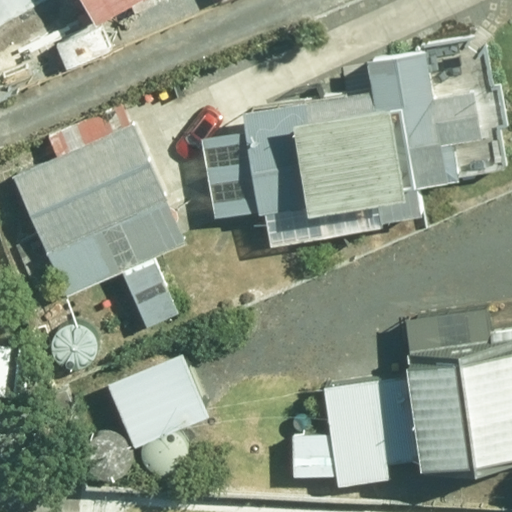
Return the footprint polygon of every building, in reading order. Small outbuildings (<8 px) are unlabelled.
[(0,0),(0,35),(40,12),(32,0),(0,0)] [(100,0),(110,15),(134,0),(100,0)] [(213,137),(228,217),(274,209),(279,237),(350,224),(429,209),(426,193),(424,181),(462,175),(511,165),(511,151),(493,46),(490,33),(431,44),(381,53),(387,87),(253,112),(256,129),(213,137)] [(65,153),(21,173),(76,291),(129,267),(154,322),(185,308),(159,252),(195,236),(141,118),(138,119),(129,99),(56,133),(65,153)] [(306,469),(511,459),(511,333),(479,335),(457,336),(457,339),(423,341),(424,373),(333,378),(335,427),(304,429),(306,469)] [(145,442),(220,409),(193,347),(118,380),(145,442)]
